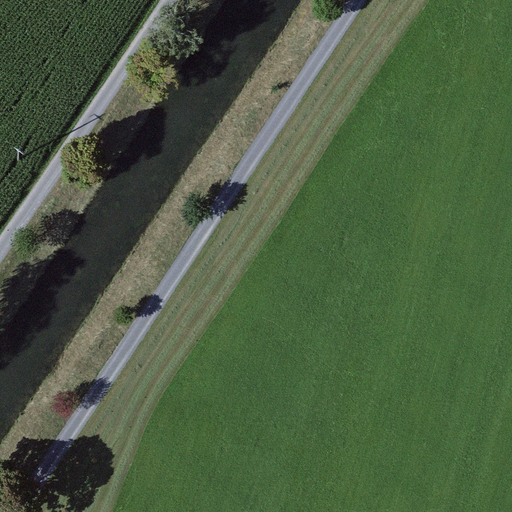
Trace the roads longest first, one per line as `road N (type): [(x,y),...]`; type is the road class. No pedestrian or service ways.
road 1 (track): [(356,0),(14,511)]
road 2 (track): [(173,0),(0,270)]
